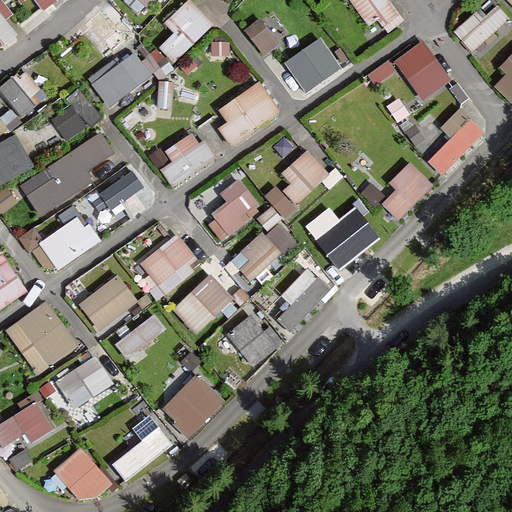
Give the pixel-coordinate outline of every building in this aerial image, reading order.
[(55,0),(16,0),(20,5),(26,0),(29,0),(39,13),(55,0)] [(155,0),(136,0),(148,9),(155,0)] [(383,0),(346,0),(373,39),(398,22),(383,0)] [(490,0),(489,0),(452,29),(472,55),(510,25),(490,0)] [(215,30),(189,3),(164,26),(174,36),(160,50),(177,67),(215,30)] [(126,39),(101,11),(80,30),(105,58),(126,39)] [(267,13),(249,22),(262,51),(280,42),(267,13)] [(0,45),(13,35),(0,19),(0,45)] [(319,38),(284,64),(306,93),(341,68),(319,38)] [(446,82),(421,43),(393,62),(418,100),(446,82)] [(511,50),(491,69),(511,92),(511,50)] [(134,56),(92,87),(110,110),(151,79),(134,56)] [(45,97),(22,70),(0,87),(0,97),(18,119),(45,97)] [(275,111),(253,83),(213,113),(235,142),(275,111)] [(84,120),(69,97),(32,121),(48,144),(84,120)] [(483,135),(466,118),(425,160),(442,176),(483,135)] [(44,214),(124,160),(102,128),(22,182),(44,214)] [(197,135),(155,163),(172,188),(214,160),(197,135)] [(6,139),(0,142),(0,175),(20,165),(6,139)] [(325,175),(304,152),(273,181),(294,203),(325,175)] [(431,186),(406,163),(372,199),(396,222),(431,186)] [(153,197),(128,165),(102,185),(126,217),(153,197)] [(259,211),(237,181),(205,204),(228,234),(259,211)] [(380,238),(356,208),(315,240),(339,270),(380,238)] [(80,217),(39,246),(59,274),(100,245),(80,217)] [(277,242),(293,236),(286,217),(269,224),(277,242)] [(281,255),(261,235),(241,255),(249,263),(239,272),(251,285),(281,255)] [(202,267),(177,237),(140,267),(164,297),(202,267)] [(0,312),(27,293),(0,252),(0,312)] [(331,291),(312,273),(268,317),(287,335),(331,291)] [(139,305),(118,277),(79,306),(100,334),(139,305)] [(234,302),(210,277),(172,313),(196,338),(234,302)] [(76,348),(43,303),(4,331),(37,376),(76,348)] [(155,309),(117,339),(131,356),(169,326),(155,309)] [(275,348),(246,316),(224,336),(253,368),(275,348)] [(111,386),(91,357),(53,384),(72,413),(111,386)] [(197,377),(163,412),(175,424),(170,429),(186,444),(225,404),(197,377)] [(47,427),(31,403),(0,424),(0,449),(5,456),(47,427)] [(142,444),(113,467),(127,484),(173,448),(149,418),(132,431),(142,444)] [(80,450),(53,474),(78,503),(95,501),(112,487),(80,450)]
